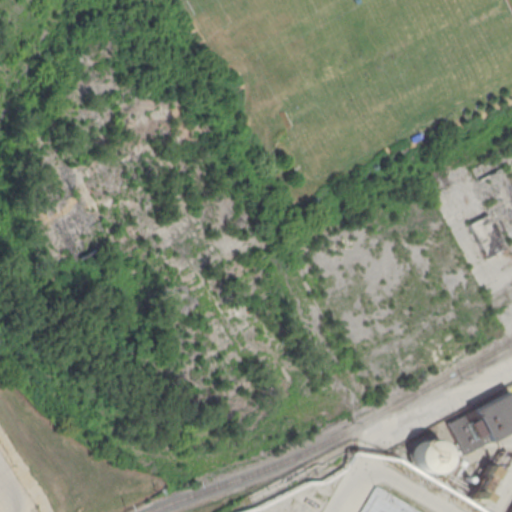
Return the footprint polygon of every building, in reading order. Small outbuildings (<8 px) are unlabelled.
[(467,223),(485,256),(503,246),(485,213),(467,223)] [(443,422),(459,453),(511,424),(511,404),(504,389),(443,422)] [(409,459),(409,453),(411,448),(414,443),(419,440),(424,439),(430,439),(435,441),(439,444),(442,449),(443,454),(443,460),(441,465),(437,469),(432,472),(426,473),(420,472),(415,469),(412,465),(409,459)] [(462,497),(476,506),(496,471),(482,463),(462,497)] [(357,511),(373,485),(419,511),(357,511)]
